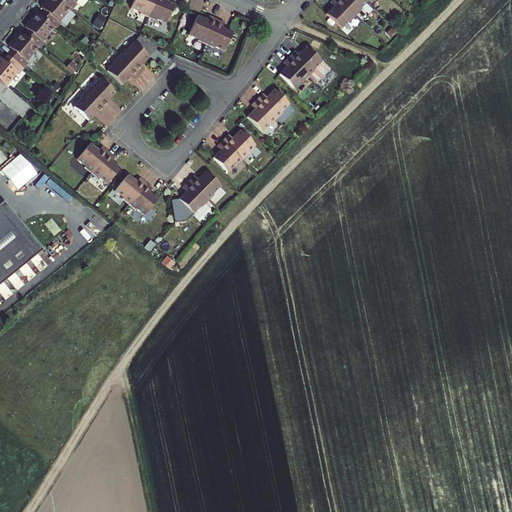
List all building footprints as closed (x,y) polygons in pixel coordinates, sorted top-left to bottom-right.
[(59,0),(47,0),(36,14),(57,31),(73,12),(59,0)] [(59,0),(73,12),(83,0),(59,0)] [(131,0),(128,8),(139,13),(138,15),(146,18),(152,0),(131,0)] [(161,0),(152,0),(146,18),(153,21),(154,19),(164,23),(172,5),(162,0),(161,0)] [(373,3),(370,0),(339,0),(336,4),(339,8),(332,16),(347,31),(354,23),(355,24),(367,11),(366,10),(373,3)] [(36,14),(19,34),(40,51),(57,31),(36,14)] [(205,21),(194,16),(186,35),(197,40),(197,42),(204,45),(215,19),(207,16),(205,21)] [(223,22),(215,19),(204,45),(212,48),(213,46),(223,51),(231,32),(220,28),(223,22)] [(19,34),(3,53),(23,70),(40,51),(19,34)] [(133,44),(147,57),(157,47),(140,36),(133,44)] [(148,58),(147,57),(133,44),(125,51),(124,50),(118,56),(138,75),(144,69),(140,66),(148,58)] [(289,57),(308,76),(315,84),(329,70),(320,63),(321,62),(306,47),(298,55),(295,51),(289,57)] [(3,53),(0,56),(0,84),(4,87),(7,90),(23,70),(3,53)] [(138,75),(118,56),(112,62),(113,63),(105,71),(121,86),(128,78),(132,81),(138,75)] [(286,66),(278,74),(293,89),(301,82),(302,82),(308,76),(289,57),(283,63),(286,66)] [(106,101),(114,93),(99,79),(91,87),(90,86),(85,92),(104,111),(110,105),(106,101)] [(0,102),(9,92),(7,90),(4,87),(0,91),(0,102)] [(257,99),(275,119),(282,113),(281,112),(289,105),(274,89),(266,97),(262,94),(257,99)] [(0,103),(5,108),(15,96),(9,92),(0,102),(0,103)] [(104,111),(85,92),(79,98),(79,99),(72,107),(87,122),(95,113),(98,117),(104,111)] [(10,112),(20,100),(15,96),(5,108),(10,112)] [(254,109),(246,117),(260,132),(268,124),(269,125),(275,119),(257,99),(251,105),(254,109)] [(15,116),(25,105),(20,100),(10,112),(15,116)] [(20,121),(31,109),(25,105),(15,116),(20,121)] [(222,140),(241,160),(247,154),(246,153),(254,146),(240,130),(232,138),(228,135),(222,140)] [(220,150),(212,157),(226,173),(234,165),(235,166),(241,160),(222,140),(216,146),(220,150)] [(97,151),(88,144),(75,161),(84,168),(83,169),(89,174),(107,153),(100,148),(97,151)] [(21,190),(40,171),(21,151),(1,170),(21,190)] [(107,153),(89,174),(96,179),(97,178),(105,185),(119,169),(110,162),(113,158),(107,153)] [(188,181),(206,201),(213,195),(212,194),(220,187),(205,171),(197,179),(194,176),(188,181)] [(135,183),(126,176),(113,192),(121,199),(121,200),(127,205),(144,184),(138,179),(135,183)] [(185,191),(177,199),(191,214),(199,206),(200,207),(206,201),(188,181),(182,187),(185,191)] [(144,184),(127,205),(134,211),(134,210),(143,217),(156,200),(148,193),(151,189),(144,184)] [(0,285),(40,252),(1,204),(0,204),(0,285)]
